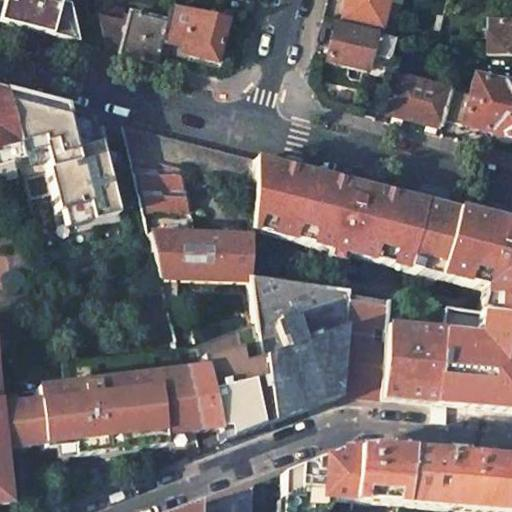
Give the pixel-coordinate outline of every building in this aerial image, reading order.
[(39,34),(76,44),(66,0),(1,0),(8,26),(39,34)] [(380,28),(386,0),(346,0),(342,19),(380,28)] [(224,23),(169,9),(165,23),(160,42),(188,49),(186,56),(214,64),(224,23)] [(126,22),(118,55),(155,64),(160,42),(165,23),(128,13),(126,22)] [(126,22),(95,18),(103,51),(118,55),(126,22)] [(511,23),(485,23),(484,57),(511,57),(511,23)] [(369,57),(387,61),(392,41),(333,26),(324,63),(365,73),(369,57)] [(385,115),(439,129),(440,122),(449,93),(394,78),(385,115)] [(511,142),(511,88),(503,86),(503,87),(472,79),(466,97),(460,127),(491,135),(491,137),(495,138),(496,139),(497,141),(498,142),(499,143),(500,144),(501,145),(503,145),(504,145),(506,144),(508,143),(510,143),(511,142)] [(466,97),(449,93),(440,122),(460,127),(466,97)] [(92,121),(0,96),(11,138),(14,149),(18,165),(28,199),(52,192),(63,232),(117,220),(92,121)] [(0,152),(14,149),(12,140),(11,138),(0,96),(0,152)] [(128,158),(129,158),(179,172),(212,180),(219,153),(122,127),(128,158)] [(0,169),(18,165),(14,149),(0,152),(0,169)] [(226,154),(219,153),(212,180),(227,184),(235,157),(226,154)] [(250,160),(235,157),(227,184),(249,189),(250,160)] [(129,158),(158,280),(245,283),(247,239),(195,237),(179,172),(129,158)] [(415,266),(480,283),(479,291),(487,293),(487,308),(477,305),(476,315),(476,319),(494,321),(511,323),(511,228),(344,185),(250,160),(250,176),(249,189),(248,222),(248,232),(336,254),(338,246),(402,263),(400,271),(413,274),(415,266)] [(336,254),(400,271),(402,263),(338,246),(336,254)] [(413,274),(479,291),(480,283),(415,266),(413,274)] [(335,401),(343,300),(343,296),(245,283),(249,303),(258,356),(266,404),(270,426),(335,401)] [(487,308),(487,293),(479,291),(477,305),(487,308)] [(343,300),(335,401),(376,405),(381,306),(343,300)] [(237,305),(246,358),(258,356),(249,303),(237,305)] [(0,316),(0,506),(6,506),(0,453),(0,450),(40,446),(40,451),(70,448),(71,458),(99,454),(98,450),(132,446),(133,451),(161,449),(160,438),(194,435),(174,352),(97,360),(59,364),(62,388),(32,391),(17,393),(8,314),(0,316)] [(380,330),(376,405),(432,409),(435,375),(439,339),(380,330)] [(218,411),(266,404),(258,356),(246,358),(226,362),(225,357),(217,358),(218,363),(210,364),(218,411)] [(352,455),(349,506),(400,510),(404,455),(367,451),(352,455)] [(317,504),(347,505),(349,506),(352,455),(335,454),(335,461),(320,460),(319,465),(317,504)] [(400,510),(427,511),(462,511),(466,462),(404,455),(400,510)] [(502,511),(506,466),(466,462),(462,511),(502,511)] [(251,486),(249,511),(346,511),(347,505),(317,504),(319,465),(301,468),(298,469),(302,482),(295,484),(293,477),(282,475),(251,486)] [(502,511),(511,511),(511,466),(506,466),(502,511)] [(302,482),(298,469),(282,475),(293,477),(295,484),(302,482)] [(249,511),(251,486),(193,507),(192,511),(249,511)]
